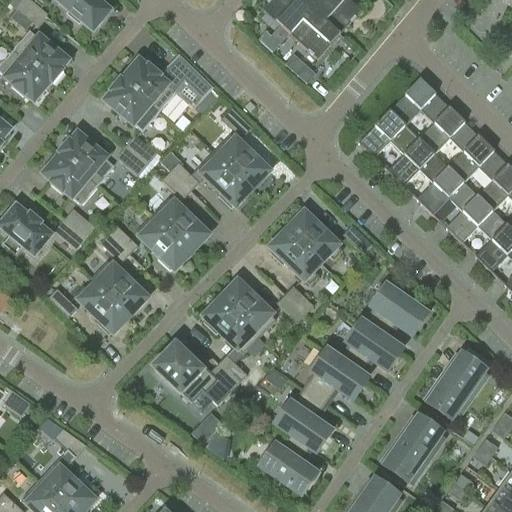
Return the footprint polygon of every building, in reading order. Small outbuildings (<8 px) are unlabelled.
[(92,34),(96,30),(97,28),(101,24),(104,19),(108,15),(97,5),(99,2),(97,0),(61,0),(57,5),(67,14),(64,18),(78,29),(81,26),(92,34)] [(310,13),(296,0),(271,0),(260,12),(288,37),(310,13)] [(296,0),(310,13),(321,0),(296,0)] [(345,0),(321,0),(310,13),(338,38),(360,13),(345,0)] [(36,27),(44,17),(25,1),(16,11),(36,27)] [(338,38),(310,13),(288,37),(316,62),(338,38)] [(80,32),(73,41),(87,53),(94,44),(80,32)] [(29,34),(21,44),(20,44),(17,47),(15,49),(13,53),(12,54),(51,87),(62,74),(60,72),(66,64),(38,40),(37,41),(29,34)] [(271,36),(263,44),(272,51),(279,43),(271,36)] [(12,54),(4,63),(3,64),(1,66),(0,67),(0,76),(5,80),(4,81),(12,87),(10,89),(23,100),(25,98),(33,105),(49,85),(51,87),(12,54)] [(293,57),(284,67),(305,87),(314,77),(293,57)] [(158,115),(166,106),(168,104),(170,102),(171,100),(173,98),(173,97),(174,96),(172,94),(183,83),(192,74),(178,60),(159,79),(147,68),(145,70),(137,64),(121,83),(119,82),(118,82),(158,115)] [(201,100),(210,91),(192,74),(183,83),(201,100)] [(157,116),(158,115),(118,82),(108,95),(110,97),(103,104),(132,128),(133,128),(141,135),(149,125),(150,125),(153,122),(155,119),(157,116)] [(419,83),(388,114),(403,129),(417,115),(431,129),(448,112),(419,83)] [(242,141),(251,131),(230,111),(221,121),(242,141)] [(477,140),(448,112),(431,129),(417,143),(433,158),(447,143),(461,157),(477,140)] [(357,146),(372,160),(387,145),(402,159),(417,143),(403,129),(388,114),(357,146)] [(0,149),(2,148),(0,146),(0,143),(8,134),(0,126),(0,149)] [(96,189),(97,188),(98,187),(101,185),(103,182),(105,179),(113,169),(104,162),(104,161),(76,137),(69,145),(67,143),(57,156),(96,189)] [(212,155),(251,193),(262,181),(262,180),(267,175),(265,174),(267,171),(255,159),(253,162),(246,155),(235,144),(234,144),(228,138),(212,155)] [(507,169),(477,140),(461,157),(447,172),(462,186),(476,171),(491,185),(507,169)] [(126,151),(145,167),(153,157),(134,141),(126,151)] [(387,175),(402,190),(417,175),(431,188),(447,172),(433,158),(417,143),(402,159),(387,175)] [(145,167),(126,151),(117,161),(137,177),(145,167)] [(251,193),(212,155),(196,172),(201,178),(213,190),(213,189),(220,196),(217,198),(230,210),(232,208),(234,209),(238,205),(239,205),(251,193)] [(80,208),(81,207),(84,205),(86,202),(88,198),(96,189),(57,156),(56,156),(58,158),(42,178),(50,184),(48,186),(61,197),(63,195),(71,202),(71,201),(80,208)] [(169,175),(189,195),(198,186),(177,166),(169,175)] [(511,173),(507,169),(491,185),(476,200),(491,215),(506,200),(511,205),(511,173)] [(416,203),(431,218),(446,202),(460,216),(476,200),(462,186),(447,172),(431,188),(416,203)] [(189,195),(169,175),(161,184),(181,203),(189,195)] [(445,232),(460,247),(475,232),(489,245),(505,229),(491,215),(476,200),(460,216),(445,232)] [(156,224),(189,256),(201,244),(206,239),(204,237),(206,235),(194,223),(192,225),(185,219),(185,218),(173,207),(167,202),(159,211),(164,216),(156,224)] [(15,210),(11,215),(9,217),(5,221),(2,225),(0,227),(0,231),(8,239),(1,248),(15,260),(22,250),(33,259),(49,239),(38,230),(40,227),(29,217),(26,220),(15,210)] [(64,224),(83,241),(91,231),(72,215),(64,224)] [(286,234),(319,266),(327,258),(332,263),(341,254),(335,249),(335,248),(324,237),(317,231),(319,228),(307,216),(304,219),(303,217),(298,222),(286,234)] [(189,256),(156,224),(151,219),(134,236),(140,241),(140,242),(152,253),(152,252),(159,259),(156,262),(169,274),(171,271),(173,273),(177,268),(178,268),(189,256)] [(83,241),(64,224),(56,234),(75,250),(83,241)] [(362,258),(371,249),(350,229),(341,238),(362,258)] [(474,260),(490,275),(504,260),(511,267),(511,235),(505,229),(489,245),(474,260)] [(108,238),(128,258),(137,249),(116,230),(108,238)] [(319,266),(286,234),(274,246),(270,251),(271,253),(269,255),(281,267),(284,265),(291,271),(290,272),(302,283),(308,288),(317,279),(312,274),(319,266)] [(128,258),(108,238),(99,247),(120,267),(128,258)] [(95,287),(128,320),(140,307),(144,302),(143,301),(145,298),(133,286),(130,289),(124,282),(112,270),(111,270),(106,265),(90,282),(95,287)] [(511,279),(503,289),(511,297),(511,279)] [(219,303),(258,340),(274,323),(268,318),(269,317),(257,306),(257,307),(250,300),(252,297),(240,285),(238,288),(236,286),(231,291),(219,303)] [(128,320),(95,287),(87,295),(82,290),(73,299),(79,305),(90,316),(91,316),(98,323),(95,325),(108,337),(110,334),(112,336),(116,331),(117,332),(128,320)] [(283,298),(304,318),(312,309),(292,289),(283,298)] [(67,321),(76,312),(56,292),(47,302),(67,321)] [(360,328),(398,355),(399,354),(383,343),(394,327),(410,338),(423,319),(385,292),(360,328)] [(304,318),(283,298),(275,307),(295,327),(304,318)] [(258,340),(219,303),(207,315),(208,316),(203,320),(205,322),(202,324),(215,336),(217,334),(224,341),(235,352),(236,352),(241,357),(258,340)] [(326,357),(364,383),(358,379),(369,363),(385,374),(398,355),(360,328),(336,363),(326,356),(326,357)] [(237,387),(217,367),(209,375),(200,367),(196,372),(173,351),(171,353),(168,350),(153,366),(156,369),(153,372),(179,396),(180,395),(190,406),(202,394),(204,397),(216,384),(229,396),(237,387)] [(364,383),(326,357),(324,360),(318,356),(309,369),(314,373),(312,376),(313,377),(302,393),(323,408),(335,392),(350,402),(364,383)] [(452,425),(485,377),(457,357),(424,405),(452,425)] [(217,367),(237,387),(245,378),(225,358),(217,367)] [(0,405),(19,418),(26,407),(6,393),(2,397),(0,395),(0,405)] [(276,428),(314,455),(327,436),(312,425),(323,408),(302,393),(290,410),(289,409),(276,428)] [(511,422),(503,416),(490,434),(503,442),(511,428),(511,422)] [(409,487),(442,440),(414,420),(381,468),(409,487)] [(314,455),(276,428),(276,429),(287,437),(276,452),(274,451),(272,455),(267,451),(258,464),(263,468),(261,471),(274,481),(271,486),(284,495),(288,490),(299,498),(312,478),(297,467),(308,451),(314,455)] [(74,461),(85,449),(62,432),(53,441),(74,461)] [(478,451),(490,460),(496,451),(484,442),(478,451)] [(490,460),(478,451),(472,460),(484,468),(490,460)] [(42,490),(66,511),(84,511),(88,509),(87,509),(92,504),(90,502),(93,500),(80,488),(78,490),(71,484),(59,473),(53,467),(37,485),(42,490)] [(511,475),(499,493),(511,501),(511,475)] [(453,486),(465,495),(471,486),(459,477),(453,486)] [(391,511),(398,502),(370,483),(349,511),(391,511)] [(465,495),(453,486),(447,495),(459,504),(465,495)] [(66,511),(42,490),(34,498),(29,493),(21,502),(27,508),(26,508),(30,511),(66,511)] [(511,511),(511,501),(499,493),(487,510),(489,511),(511,511)] [(0,498),(0,510),(2,511),(19,511),(2,496),(0,498)]
